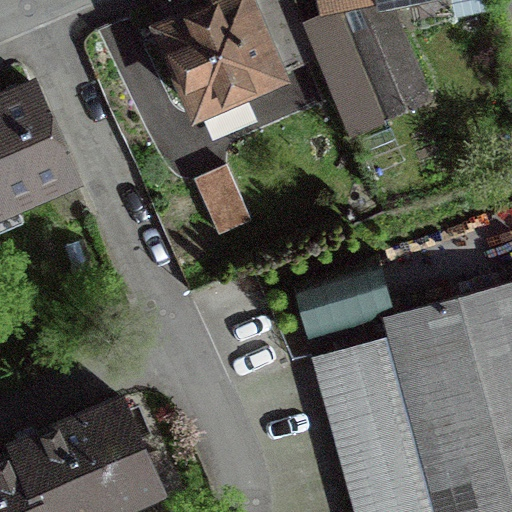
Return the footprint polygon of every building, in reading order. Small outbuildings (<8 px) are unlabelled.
[(317,60),(290,0),(226,0),(157,30),(194,114),(317,60)] [(319,0),(322,14),(387,0),(319,0)] [(420,98),(389,23),(351,38),(381,113),(420,98)] [(0,208),(70,178),(29,85),(12,93),(0,97),(0,208)] [(511,511),(511,283),(382,319),(387,338),(310,359),(351,511),(511,511)] [(101,511),(157,488),(119,400),(10,447),(13,454),(16,453),(40,511),(101,511)] [(40,511),(16,453),(13,454),(0,460),(0,511),(40,511)]
